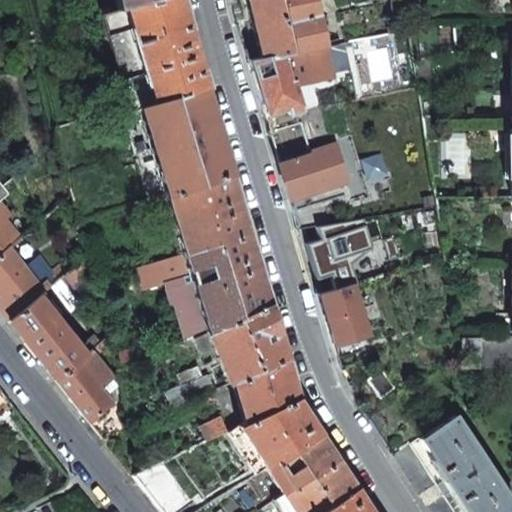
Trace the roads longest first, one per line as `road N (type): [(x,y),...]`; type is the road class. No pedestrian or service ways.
road 1 (residential): [(204,0),(319,387),(399,511)]
road 2 (residential): [(0,354),(126,511)]
